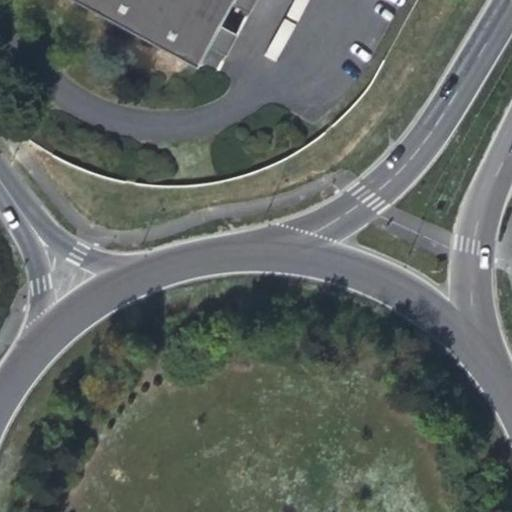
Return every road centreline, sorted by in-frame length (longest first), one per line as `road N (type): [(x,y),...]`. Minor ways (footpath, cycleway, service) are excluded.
road 1 (primary): [(510,0),(435,135),(308,258)]
road 2 (primary): [(466,345),(466,249),(476,202),(511,128)]
road 3 (primary): [(466,345),(394,289),(308,258)]
road 4 (primary): [(308,258),(238,252),(142,273)]
road 5 (unclassified): [(142,273),(79,253),(26,219)]
road 6 (unclassified): [(26,219),(43,266),(44,336)]
